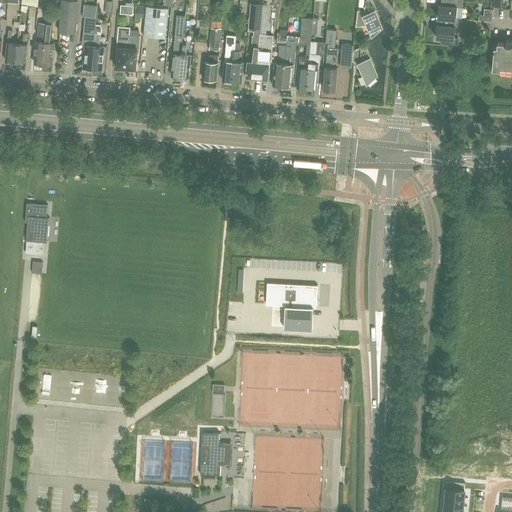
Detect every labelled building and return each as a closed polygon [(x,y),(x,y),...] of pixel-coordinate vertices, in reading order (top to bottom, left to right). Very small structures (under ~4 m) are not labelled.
[(61,0),(59,31),(76,33),(76,27),(78,0),(61,0)] [(358,10),(356,27),(367,25),(372,35),(382,27),(378,18),(379,17),(371,0),(365,0),(364,11),(358,10)] [(437,17),(440,17),(456,18),(457,7),(462,7),(462,0),(441,0),(441,5),(438,4),(437,17)] [(121,12),(133,13),(134,5),(122,4),(121,12)] [(137,4),(137,11),(145,12),(145,5),(137,4)] [(256,77),(260,34),(263,5),(250,4),(248,27),(253,27),(252,45),(254,45),(253,61),(247,61),(246,76),(247,76),(248,78),(251,78),(252,77),(256,77)] [(146,6),(144,35),(165,37),(168,8),(146,6)] [(176,14),(171,75),(179,76),(182,44),(185,14),(176,14)] [(83,66),(94,67),(96,32),(95,32),(96,28),(96,24),(97,17),(86,16),(85,32),(84,44),(85,44),(85,52),(83,66)] [(312,27),(313,18),(312,18),(312,19),(303,18),(303,17),(302,17),(299,43),(308,44),(307,56),(300,55),(299,66),(297,87),(306,87),(308,67),(310,52),(311,43),(311,42),(311,41),(312,27)] [(456,18),(440,17),(439,24),(437,24),(436,36),(441,37),(440,43),(449,44),(458,45),(459,39),(454,38),(455,27),(458,27),(459,18),(456,18)] [(43,62),(46,28),(47,22),(39,22),(36,40),(35,62),(43,62)] [(50,41),(51,30),(51,23),(47,22),(46,28),(43,62),(53,63),(55,41),(50,41)] [(95,32),(96,32),(94,67),(103,68),(104,53),(105,46),(100,45),(101,33),(102,27),(100,25),(96,24),(96,28),(95,32)] [(118,46),(116,66),(126,67),(129,34),(130,29),(124,28),(123,39),(118,38),(117,45),(118,46)] [(220,50),(222,29),(211,28),(210,41),(209,49),(220,50)] [(338,47),(335,47),(337,29),(327,28),(326,42),(327,42),(323,89),(335,90),(337,67),(334,67),(335,59),(333,59),(333,55),(337,56),(338,47)] [(12,38),(13,31),(13,29),(9,29),(6,59),(16,60),(18,42),(15,42),(15,38),(12,38)] [(20,43),(18,42),(16,60),(26,61),(27,43),(28,43),(29,33),(24,32),(23,39),(21,39),(20,43)] [(141,35),(129,34),(126,67),(135,67),(137,47),(140,47),(141,35)] [(268,78),(269,60),(271,60),(272,46),(273,34),(260,34),(256,77),(256,79),(267,80),(267,78),(268,78)] [(229,60),(224,60),(222,79),(233,80),(235,50),(236,38),(231,37),(229,60)] [(511,44),(511,40),(506,39),(506,44),(504,44),(504,42),(497,41),(497,46),(494,46),(492,69),(500,70),(500,72),(511,72),(511,44)] [(306,87),(316,88),(319,55),(315,55),(315,51),(316,51),(317,43),(311,42),(311,43),(310,52),(308,67),(306,87)] [(286,45),(282,85),(292,86),(295,44),(286,43),(286,45)] [(352,57),(354,44),(342,43),(341,56),(352,57)] [(182,44),(179,76),(188,77),(191,55),(186,54),(187,45),(182,44)] [(275,62),(273,84),(282,85),(286,45),(280,44),(279,63),(275,62)] [(357,62),(367,79),(378,73),(365,44),(353,50),(352,61),(357,62)] [(240,50),(235,50),(233,80),(242,81),(243,61),(239,61),(240,50)] [(216,79),(217,66),(218,62),(217,62),(217,55),(209,54),(208,61),(204,61),(203,78),(216,79)] [(47,216),(48,204),(27,202),(25,221),(28,222),(26,240),(27,240),(26,252),(44,254),(45,241),(47,242),(49,217),(47,216)] [(42,273),(43,262),(33,261),(32,272),(42,273)] [(266,303),(266,304),(285,305),(285,306),(287,306),(286,327),(284,327),(284,328),(312,329),(312,328),(310,328),(311,321),(311,307),(313,307),(313,306),(317,306),(315,306),(316,285),(318,286),(318,285),(267,282),(267,283),(269,283),(268,303),(266,303)] [(213,384),(213,393),(225,393),(225,384),(213,384)] [(200,474),(220,475),(221,464),(224,464),(225,442),(219,442),(220,432),(202,431),(200,474)] [(446,486),(446,495),(464,496),(465,488),(460,487),(456,487),(451,486),(446,486)] [(446,495),(445,503),(463,505),(464,496),(446,495)] [(445,503),(444,511),(449,511),(462,511),(463,505),(445,503)]
